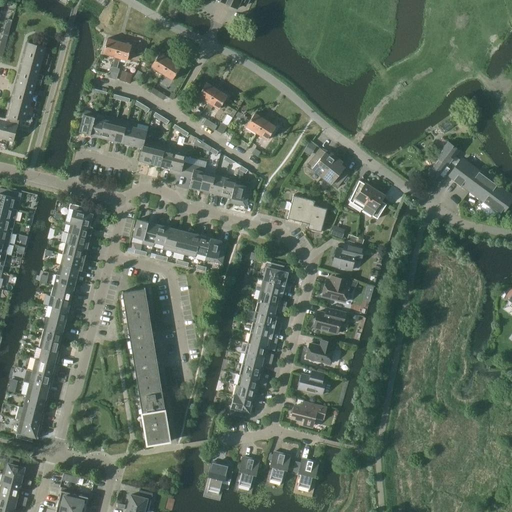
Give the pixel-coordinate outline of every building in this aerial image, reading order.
[(226,0),(225,3),(237,8),(241,0),(247,3),(248,0),(226,0)] [(0,56),(2,57),(8,35),(3,34),(0,46),(0,56)] [(115,57),(119,41),(107,38),(103,53),(115,57)] [(131,45),(119,41),(115,57),(112,66),(117,67),(120,58),(127,60),(131,45)] [(46,47),(28,42),(7,121),(0,118),(0,143),(6,145),(7,140),(14,141),(18,125),(29,129),(32,117),(27,116),(28,112),(30,104),(35,106),(38,96),(33,95),(36,84),(41,85),(44,75),(39,74),(42,63),(47,64),(49,55),(44,53),(46,47)] [(151,66),(162,73),(170,59),(160,53),(151,66)] [(181,66),(170,59),(162,73),(172,80),(181,66)] [(112,66),(109,77),(116,80),(119,68),(117,67),(112,66)] [(121,72),(120,76),(119,80),(129,83),(131,75),(121,72)] [(198,96),(208,102),(217,89),(206,83),(198,96)] [(153,88),(150,92),(164,100),(166,96),(153,88)] [(217,89),(208,102),(206,107),(210,110),(213,105),(219,109),(227,96),(217,89)] [(197,109),(194,115),(198,118),(202,112),(197,109)] [(90,135),(96,113),(85,110),(79,132),(90,135)] [(101,137),(106,116),(96,113),(90,135),(101,137)] [(246,126),(256,133),(265,119),(254,113),(246,126)] [(111,140),(117,118),(106,116),(101,137),(111,140)] [(122,143),(127,121),(117,118),(111,140),(122,143)] [(206,118),(203,123),(214,131),(217,125),(206,118)] [(276,126),(265,119),(256,133),(267,140),(276,126)] [(137,128),(138,124),(127,121),(122,143),(132,145),(136,127),(137,128)] [(450,121),(440,128),(444,133),(454,126),(450,121)] [(224,132),(227,125),(221,122),(218,129),(224,132)] [(142,148),(145,139),(148,126),(138,124),(137,128),(136,127),(132,145),(142,148)] [(196,137),(194,145),(202,146),(204,143),(196,137)] [(150,163),(155,142),(145,139),(142,148),(139,161),(150,163)] [(310,141),(304,151),(311,155),(317,146),(310,141)] [(435,163),(426,175),(434,181),(446,165),(446,164),(448,161),(456,166),(460,160),(454,156),(459,150),(447,141),(440,151),(436,148),(429,158),(435,163)] [(160,166),(166,144),(155,142),(150,163),(160,166)] [(170,169),(176,147),(166,144),(160,166),(170,169)] [(186,177),(189,164),(183,162),(186,150),(176,147),(170,169),(169,173),(186,177)] [(312,169),(322,176),(337,157),(331,153),(329,155),(320,148),(308,163),(313,167),(312,169)] [(346,176),(350,171),(341,164),(343,162),(337,157),(322,176),(331,184),(332,183),(338,187),(343,181),(346,183),(350,178),(346,176)] [(456,166),(448,176),(501,215),(511,200),(511,194),(479,171),(478,173),(460,160),(456,166)] [(200,190),(205,168),(189,164),(186,177),(191,178),(189,187),(200,190)] [(215,175),(216,171),(205,168),(200,190),(210,192),(215,175)] [(221,195),(226,173),(216,171),(215,175),(210,192),(221,195)] [(231,198),(236,180),(237,176),(233,175),(226,173),(221,195),(231,198)] [(236,180),(231,198),(236,199),(235,204),(246,206),(251,187),(240,185),(241,181),(236,180)] [(349,201),(362,209),(375,189),(375,188),(375,189),(365,183),(365,184),(359,180),(349,201)] [(0,205),(13,209),(16,198),(20,199),(22,193),(0,187),(0,188),(1,189),(0,194),(0,193),(0,205)] [(376,189),(375,189),(362,209),(377,219),(386,204),(381,201),(385,195),(375,189),(376,189)] [(314,205),(315,200),(293,195),(291,203),(294,204),(292,210),(290,210),(287,218),(308,224),(307,228),(321,232),(323,223),(321,223),(322,216),(325,217),(327,209),(314,205)] [(18,210),(13,209),(0,205),(0,217),(10,220),(15,221),(18,210)] [(91,209),(79,205),(77,210),(74,210),(71,222),(92,228),(95,215),(90,214),(91,209)] [(15,221),(10,220),(0,217),(0,229),(7,231),(12,232),(15,221)] [(143,240),(148,222),(137,219),(133,237),(143,239),(143,240)] [(89,238),(92,228),(71,222),(68,233),(89,238)] [(154,242),(158,225),(148,222),(143,240),(143,239),(142,244),(153,246),(154,242)] [(164,245),(169,227),(158,225),(154,242),(164,245)] [(334,225),(330,234),(342,239),(345,229),(334,225)] [(174,252),(179,230),(169,227),(164,245),(163,249),(174,252)] [(0,241),(9,243),(12,232),(7,231),(0,229),(0,241)] [(184,254),(190,233),(179,230),(174,252),(184,254)] [(86,249),(89,238),(68,233),(65,243),(86,249)] [(196,253),(200,235),(190,233),(184,254),(195,257),(196,253)] [(206,255),(211,238),(200,235),(196,253),(206,255)] [(354,243),(356,237),(348,235),(347,240),(354,243)] [(364,240),(356,237),(354,243),(362,245),(364,240)] [(222,241),(211,238),(206,255),(205,259),(222,264),(227,244),(221,242),(222,241)] [(9,243),(0,241),(0,252),(6,254),(9,243)] [(84,259),(86,249),(65,243),(63,254),(84,259)] [(348,251),(336,248),(332,265),(352,270),(356,253),(362,255),(364,247),(350,244),(348,251)] [(81,270),(84,259),(63,254),(60,264),(81,270)] [(266,267),(263,280),(284,285),(288,272),(287,272),(282,271),(284,266),(271,262),(271,263),(270,268),(266,267)] [(78,280),(81,270),(60,264),(57,275),(78,280)] [(42,274),(40,281),(46,283),(48,276),(42,274)] [(76,291),(78,280),(57,275),(55,285),(58,286),(76,291)] [(357,282),(335,276),(331,275),(330,281),(326,280),(322,294),(330,296),(330,298),(345,302),(348,292),(349,292),(350,287),(354,288),(357,282)] [(290,286),(284,285),(263,280),(260,290),(282,296),(283,289),(289,291),(289,290),(287,290),(288,286),(290,287),(290,286)] [(73,301),(76,291),(58,286),(55,285),(52,296),(55,297),(73,301)] [(367,285),(363,300),(369,301),(373,287),(367,285)] [(163,397),(156,356),(153,337),(152,332),(148,306),(147,301),(145,288),(122,292),(123,300),(147,444),(170,440),(168,427),(167,422),(163,397)] [(280,302),(282,296),(260,290),(258,301),(282,307),(283,304),(286,304),(280,302)] [(70,312),(73,301),(55,297),(53,307),(70,312)] [(282,311),(282,307),(258,301),(255,311),(276,317),(278,310),(284,312),(284,311),(282,311)] [(70,312),(53,307),(48,306),(45,316),(50,318),(68,322),(70,312)] [(346,312),(331,308),(327,307),(325,313),(318,311),(314,327),(337,333),(341,318),(344,319),(346,312)] [(275,323),(276,317),(255,311),(252,322),(277,328),(278,325),(281,325),(275,323)] [(65,333),(68,322),(50,318),(47,328),(65,333)] [(276,331),(277,328),(252,322),(250,332),(271,338),(271,337),(273,331),(279,333),(279,332),(276,331)] [(62,343),(65,333),(47,328),(44,327),(41,338),(62,343)] [(277,339),(271,337),(271,338),(250,332),(247,343),(268,348),(268,349),(274,350),(272,349),(275,338),(277,339)] [(60,353),(62,343),(41,338),(39,348),(42,349),(60,353)] [(306,358),(329,363),(333,349),(332,349),(334,343),(322,340),(320,346),(310,343),(306,358)] [(267,354),(268,349),(268,348),(247,343),(245,353),(269,359),(270,356),(273,357),(273,356),(267,354)] [(57,364),(60,353),(42,349),(40,359),(57,364)] [(268,363),(269,359),(245,353),(242,364),(263,369),(265,363),(271,364),(268,363)] [(54,376),(57,364),(40,359),(36,358),(33,371),(54,376)] [(261,375),(263,369),(242,364),(239,374),(264,380),(265,377),(267,377),(268,377),(261,375)] [(302,374),(298,389),(321,395),(325,380),(322,379),(324,373),(312,370),(311,376),(302,374)] [(51,388),(54,376),(33,371),(30,383),(51,388)] [(263,384),(264,380),(239,374),(237,385),(258,390),(259,384),(265,385),(266,385),(263,384)] [(11,379),(8,391),(15,392),(18,381),(11,379)] [(48,401),(51,388),(30,383),(27,395),(48,401)] [(256,396),(258,390),(237,385),(234,395),(255,400),(255,401),(261,403),(261,402),(262,398),(256,396)] [(44,413),(48,401),(27,395),(24,408),(44,413)] [(252,413),(255,401),(255,400),(234,395),(231,408),(235,408),(233,414),(245,417),(247,412),(251,413),(252,413)] [(303,402),(302,407),(294,405),(291,418),(300,420),(300,422),(313,425),(315,417),(323,419),(326,407),(303,402)] [(41,425),(44,413),(24,408),(19,406),(16,418),(20,420),(41,425)] [(215,406),(213,413),(224,416),(225,409),(215,406)] [(38,438),(41,425),(20,420),(16,438),(32,442),(33,436),(38,438)] [(273,452),(270,466),(273,467),(269,483),(270,478),(281,481),(279,485),(280,486),(284,469),(287,470),(290,457),(274,453),(273,452)] [(6,456),(2,474),(5,475),(5,474),(22,478),(24,467),(18,466),(20,459),(6,456)] [(242,458),(239,471),(242,472),(238,488),(239,483),(250,486),(248,491),(249,491),(253,475),(256,475),(259,462),(259,463),(242,458),(243,458),(242,458)] [(298,472),(298,473),(301,474),(297,490),(298,485),(309,488),(307,492),(308,493),(312,476),(315,477),(318,464),(302,460),(301,459),(300,462),(298,472)] [(230,482),(233,471),(228,470),(228,467),(228,468),(212,464),(212,463),(211,463),(208,476),(211,477),(207,493),(208,488),(219,491),(217,496),(218,496),(222,480),(230,482)] [(19,489),(22,478),(5,474),(5,475),(2,474),(0,480),(0,484),(19,489)] [(0,495),(16,499),(19,489),(0,484),(0,485),(0,495)] [(62,487),(58,504),(71,507),(75,491),(62,487)] [(131,494),(128,505),(147,510),(147,511),(148,511),(152,493),(139,490),(137,496),(131,494)] [(89,494),(75,491),(71,507),(84,510),(89,494)] [(16,499),(0,495),(0,506),(14,510),(16,499)]
